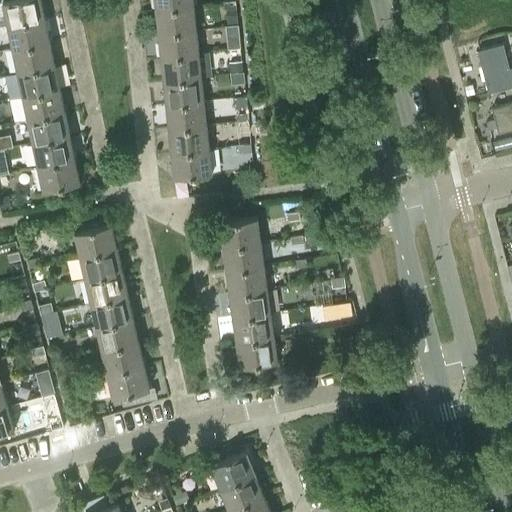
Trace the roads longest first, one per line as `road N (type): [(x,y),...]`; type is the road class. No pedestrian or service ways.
road 1 (residential): [(262,408),(29,468)]
road 2 (tertiary): [(341,0),(397,211)]
road 3 (tertiary): [(433,202),(380,0)]
road 4 (tertiary): [(466,359),(433,202)]
road 5 (tertiary): [(397,211),(434,367)]
road 6 (tertiary): [(507,511),(466,359)]
road 7 (tertiary): [(434,367),(471,511)]
